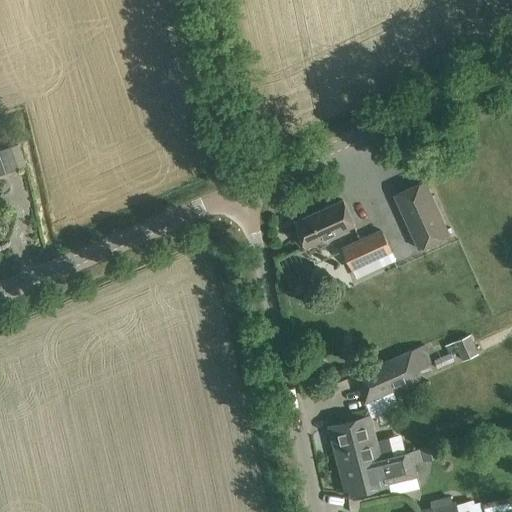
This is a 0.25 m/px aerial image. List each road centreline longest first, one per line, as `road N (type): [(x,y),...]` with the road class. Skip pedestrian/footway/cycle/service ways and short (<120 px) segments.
road 1 (residential): [(316,511),(243,191)]
road 2 (unclassified): [(243,191),(511,66)]
road 3 (unclassified): [(0,293),(243,191)]
